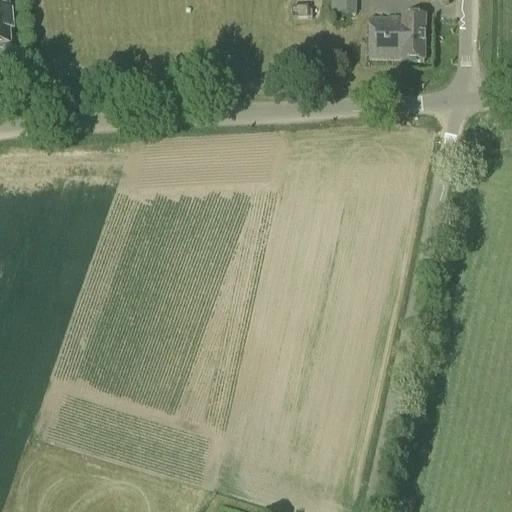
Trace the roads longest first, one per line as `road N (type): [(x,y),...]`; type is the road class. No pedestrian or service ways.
road 1 (tertiary): [(0,127),(462,99)]
road 2 (unclassified): [(369,511),(462,99)]
